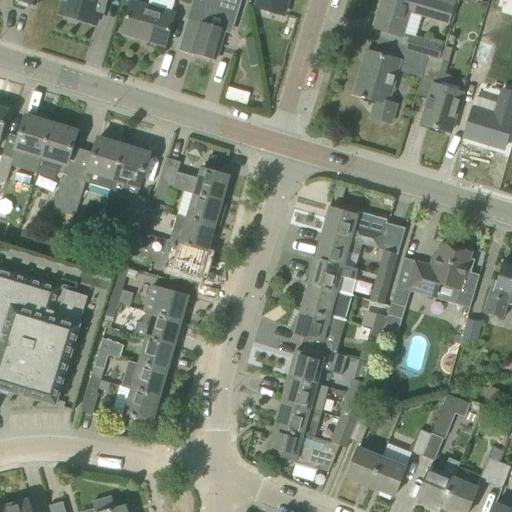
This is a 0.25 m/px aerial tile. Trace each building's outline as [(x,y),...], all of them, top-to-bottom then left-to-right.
[(59,14),(65,16),(64,19),(76,23),(77,20),(95,25),(99,12),(102,13),(106,0),(60,0),(63,1),(59,14)] [(131,0),(122,33),(164,46),(174,12),(134,0),(131,0)] [(192,0),(191,5),(186,19),(201,24),(197,35),(192,54),(215,61),(224,31),(230,32),(239,1),(239,0),(192,0)] [(257,0),(255,7),(283,15),(287,0),(257,0)] [(377,42),(384,44),(403,49),(427,56),(439,60),(443,46),(442,46),(444,42),(430,38),(429,40),(404,33),(410,14),(448,25),(456,0),(381,0),(373,28),(381,30),(377,42)] [(482,22),(471,59),(488,64),(499,27),(482,22)] [(276,43),(269,64),(280,68),(287,46),(276,43)] [(421,77),(427,56),(403,49),(384,44),(381,56),(366,51),(353,94),(375,101),(370,117),(391,123),(397,104),(389,101),(398,71),(421,77)] [(427,56),(421,77),(434,81),(421,124),(450,133),(466,82),(439,74),(442,61),(447,62),(452,48),(443,46),(439,60),(427,56)] [(464,137),(503,149),(511,120),(511,91),(501,88),(493,112),(473,106),(464,137)] [(15,150),(41,157),(51,124),(25,117),(15,150)] [(51,124),(41,157),(35,174),(54,180),(57,168),(65,170),(77,132),(51,124)] [(87,173),(113,181),(124,147),(98,139),(87,173)] [(124,147),(113,181),(139,188),(149,154),(124,147)] [(0,157),(0,180),(5,182),(12,160),(0,157)] [(167,187),(184,191),(222,202),(229,177),(200,169),(196,184),(175,178),(180,163),(166,159),(158,184),(167,187)] [(55,198),(66,201),(67,201),(74,177),(63,173),(55,198)] [(67,201),(66,201),(63,213),(74,216),(85,180),(74,177),(67,201)] [(163,200),(167,187),(158,184),(154,198),(163,200)] [(184,191),(177,216),(215,227),(217,218),(221,219),(225,207),(221,206),(222,202),(184,191)] [(124,233),(135,236),(137,231),(145,206),(147,198),(135,195),(124,233)] [(155,209),(145,206),(137,231),(147,234),(155,209)] [(329,208),(322,234),(361,245),(362,244),(383,250),(383,251),(397,255),(404,229),(385,224),(382,235),(354,227),(358,216),(329,208)] [(64,215),(62,221),(71,224),(73,218),(64,215)] [(177,216),(169,241),(207,252),(215,227),(177,216)] [(23,230),(17,249),(46,258),(52,239),(23,230)] [(135,236),(132,245),(142,248),(147,234),(137,231),(135,236)] [(322,234),(314,259),(344,267),(348,251),(359,254),(361,245),(322,234)] [(162,255),(159,265),(170,269),(200,278),(207,252),(169,241),(166,240),(162,255)] [(409,281),(406,290),(435,299),(440,285),(460,291),(456,305),(469,309),(479,276),(471,273),(474,260),(469,259),(471,252),(441,243),(433,267),(414,262),(409,281)] [(390,280),(397,255),(383,251),(376,276),(390,280)] [(314,259),(308,284),(350,296),(354,281),(349,280),(352,269),(344,267),(314,259)] [(511,264),(502,262),(496,281),(493,280),(484,313),(503,318),(508,303),(511,304),(511,264)] [(113,279),(107,301),(117,304),(128,268),(118,265),(117,268),(118,269),(114,280),(113,279)] [(76,335),(87,297),(60,289),(60,288),(0,269),(0,388),(55,405),(77,335),(76,335)] [(383,305),(390,280),(376,276),(369,301),(383,305)] [(301,309),(330,317),(344,321),(350,296),(308,284),(301,309)] [(142,313),(144,313),(144,312),(181,322),(188,297),(150,286),(142,313)] [(385,317),(383,324),(394,328),(404,297),(394,294),(392,293),(385,317)] [(117,304),(107,301),(100,325),(109,328),(117,304)] [(296,318),(291,330),(294,332),(294,334),(313,340),(323,342),(330,317),(301,309),(298,319),(296,318)] [(144,338),(174,347),(181,322),(144,312),(144,313),(141,322),(136,321),(132,335),(144,338)] [(376,314),(371,329),(381,332),(385,317),(376,314)] [(458,345),(475,350),(483,324),(466,319),(458,345)] [(108,329),(106,334),(115,337),(117,331),(108,329)] [(381,332),(371,329),(368,341),(364,340),(358,360),(372,364),(381,332)] [(102,338),(98,352),(107,355),(118,358),(122,345),(102,338)] [(144,338),(137,364),(167,372),(174,347),(144,338)] [(295,351),(288,377),(317,385),(321,370),(341,375),(346,357),(320,349),(302,344),(301,345),(299,352),(295,351)] [(98,352),(90,377),(100,380),(107,355),(98,352)] [(127,361),(120,386),(160,397),(167,372),(137,364),(127,361)] [(100,380),(90,377),(80,411),(92,414),(98,393),(95,393),(100,380)] [(288,377),(281,402),(321,414),(328,388),(317,385),(288,377)] [(357,381),(353,395),(363,398),(367,384),(357,381)] [(160,397),(120,386),(113,410),(124,413),(123,415),(152,423),(160,397)] [(499,391),(490,387),(484,402),(494,405),(499,391)] [(448,394),(442,408),(464,417),(470,403),(448,394)] [(353,395),(346,421),(355,423),(358,417),(363,398),(353,395)] [(281,402),(274,428),(314,439),(321,414),(281,402)] [(511,420),(499,415),(494,427),(508,433),(511,423),(511,420)] [(355,423),(353,430),(349,439),(360,443),(370,422),(358,417),(355,423)] [(314,439),(274,428),(267,453),(295,460),(294,464),(318,471),(319,466),(330,469),(338,447),(329,443),(314,439)] [(334,430),(329,443),(338,447),(344,434),(334,430)] [(410,452),(422,457),(431,434),(419,430),(410,452)] [(431,434),(422,457),(433,461),(442,438),(431,434)] [(345,478),(369,487),(382,456),(358,446),(345,478)] [(479,480),(491,485),(500,462),(499,462),(503,451),(492,446),(479,480)] [(382,456),(369,487),(393,497),(406,466),(382,456)] [(500,462),(491,485),(501,489),(510,466),(500,462)] [(430,467),(417,498),(419,499),(417,503),(431,509),(433,505),(441,508),(454,476),(430,467)] [(454,476),(441,508),(450,511),(467,511),(478,486),(454,476)] [(126,511),(125,506),(114,509),(110,497),(92,503),(94,510),(85,511),(126,511)] [(31,511),(28,500),(2,508),(3,511),(31,511)] [(48,506),(50,511),(65,511),(62,502),(48,506)] [(491,511),(511,511),(511,508),(496,502),(491,511)]
